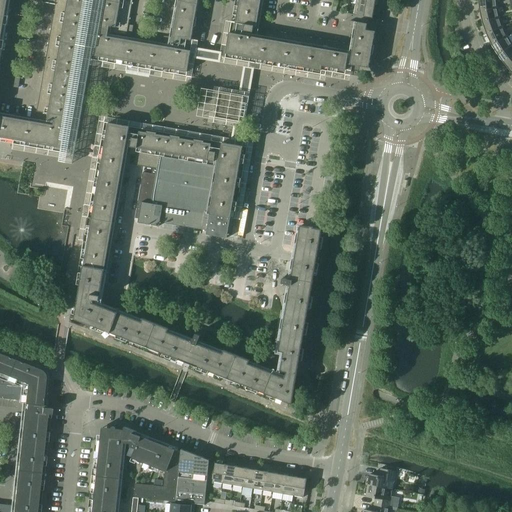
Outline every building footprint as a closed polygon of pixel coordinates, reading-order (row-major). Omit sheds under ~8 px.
[(0,0),(0,137),(14,140),(18,118),(0,115),(0,50),(8,5),(8,0),(27,0),(56,5),(52,25),(83,31),(88,0),(0,0)] [(196,17),(198,0),(179,0),(173,37),(170,37),(164,36),(163,41),(169,42),(172,43),(179,44),(179,46),(179,48),(143,42),(99,35),(99,30),(96,30),(95,35),(90,59),(90,60),(91,60),(151,70),(187,77),(192,51),(191,51),(193,40),(194,40),(192,39),(194,27),(196,18),(196,17)] [(134,25),(129,25),(133,0),(100,0),(96,30),(99,30),(109,32),(127,35),(132,36),(134,25)] [(229,33),(225,58),(249,63),(296,71),(321,75),(322,71),(346,75),(348,64),(353,65),(354,65),(369,68),(372,54),(373,45),(377,23),(376,22),(372,22),(371,24),(350,21),(349,27),(354,28),(357,28),(354,45),(351,45),(346,44),(302,36),(279,32),(271,31),(268,30),(267,30),(266,36),(265,38),(242,34),(243,30),(253,32),(254,26),(257,27),(257,23),(258,20),(261,0),(239,0),(239,6),(237,15),(236,22),(232,21),(231,21),(231,22),(229,33)] [(478,0),(480,10),(498,7),(496,0),(478,0)] [(375,7),(356,4),(354,14),(373,18),(375,7)] [(480,10),(483,22),(500,17),(498,7),(480,10)] [(483,22),(487,34),(503,27),(500,17),(483,22)] [(13,144),(13,145),(62,153),(66,128),(66,127),(68,117),(78,58),(83,31),(52,25),(37,111),(49,113),(47,119),(54,121),(53,125),(18,118),(14,140),(13,144)] [(487,34),(492,45),(508,36),(503,27),(487,34)] [(500,57),(501,58),(511,50),(511,48),(510,47),(511,45),(511,42),(508,36),(492,45),(498,55),(500,57)] [(502,60),(511,71),(511,69),(511,50),(501,58),(502,60)] [(219,92),(214,118),(240,122),(245,96),(219,92)] [(79,265),(84,266),(105,269),(128,139),(132,140),(130,154),(136,155),(134,165),(153,168),(152,173),(144,172),(136,218),(139,218),(138,222),(160,226),(160,222),(207,230),(206,234),(228,238),(229,234),(233,234),(240,193),(240,192),(241,185),(242,185),(241,184),(247,153),(248,147),(241,145),(241,146),(225,143),(105,122),(84,241),(79,265)] [(236,358),(228,379),(229,379),(229,377),(241,381),(240,383),(292,404),(298,373),(299,364),(323,229),(314,227),(314,226),(312,226),(310,225),(310,226),(301,225),(296,254),(292,278),(289,277),(289,279),(283,278),(282,283),(288,284),(288,285),(290,285),(279,351),(284,352),(283,359),(281,371),(280,375),(236,358)] [(146,346),(147,347),(155,326),(94,302),(95,299),(100,300),(105,269),(84,266),(75,319),(135,342),(136,340),(147,345),(146,346)] [(227,378),(228,379),(236,358),(199,344),(200,341),(199,340),(201,335),(196,333),(194,339),(193,338),(192,341),(155,326),(147,347),(148,347),(148,345),(160,350),(159,351),(178,359),(185,362),(185,361),(190,364),(197,366),(216,374),(217,372),(228,376),(227,378)] [(14,505),(12,511),(40,511),(50,424),(51,408),(45,407),(48,379),(48,377),(48,375),(47,373),(46,371),(45,370),(44,368),(42,367),(40,366),(0,350),(0,397),(19,400),(19,403),(24,403),(23,421),(14,505)] [(101,435),(92,511),(116,511),(124,443),(130,444),(130,447),(135,449),(132,458),(165,471),(174,449),(136,434),(137,431),(124,427),(124,431),(125,431),(125,433),(106,431),(104,431),(102,433),(101,435)] [(181,452),(174,449),(165,471),(164,486),(136,483),(134,497),(139,498),(205,505),(210,459),(205,458),(203,457),(182,449),(181,452)] [(213,481),(223,483),(226,464),(216,463),(213,481)] [(223,483),(233,485),(236,466),(226,464),(223,483)] [(233,485),(243,487),(246,468),(236,466),(233,485)] [(243,487),(253,488),(256,470),(246,468),(243,487)] [(369,483),(368,485),(393,489),(396,471),(381,468),(381,469),(383,470),(382,476),(370,474),(370,476),(367,476),(366,483),(369,483)] [(253,488),(263,490),(266,471),(256,470),(253,488)] [(263,490),(273,492),(277,473),(266,471),(263,490)] [(277,473),(273,492),(283,494),(287,475),(277,473)] [(284,494),(283,500),(292,501),(293,495),(297,477),(287,475),(283,494),(284,494)] [(297,477),(293,495),(304,497),(307,478),(297,477)] [(375,504),(374,504),(390,507),(393,489),(368,485),(368,487),(366,486),(364,493),(367,494),(366,496),(378,498),(377,504),(375,504)] [(166,503),(165,511),(190,511),(191,505),(172,503),(172,504),(166,503)]
